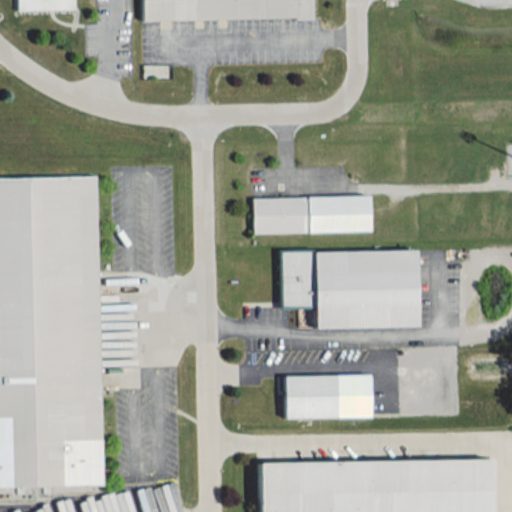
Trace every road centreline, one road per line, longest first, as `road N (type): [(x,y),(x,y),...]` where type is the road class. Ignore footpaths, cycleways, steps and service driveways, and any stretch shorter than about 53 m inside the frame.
road 1 (residential): [(201,116),(210,344),(206,511)]
road 2 (residential): [(355,0),(355,69),(332,101),(201,116)]
road 3 (residential): [(201,116),(96,105),(0,47)]
